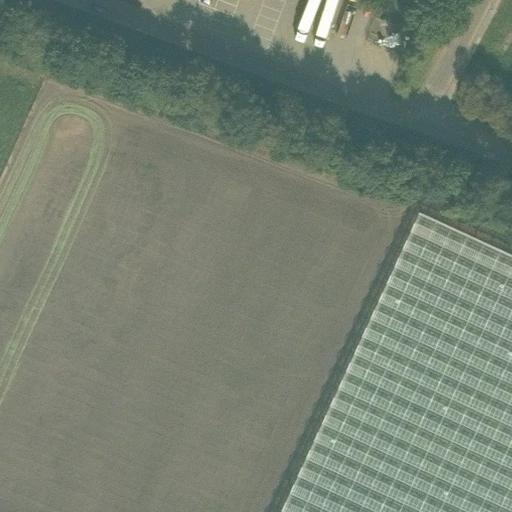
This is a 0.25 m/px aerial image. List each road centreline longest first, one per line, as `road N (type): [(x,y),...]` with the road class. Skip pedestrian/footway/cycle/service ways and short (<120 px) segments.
road 1 (residential): [(421,118),(99,0)]
road 2 (residential): [(421,118),(481,0)]
